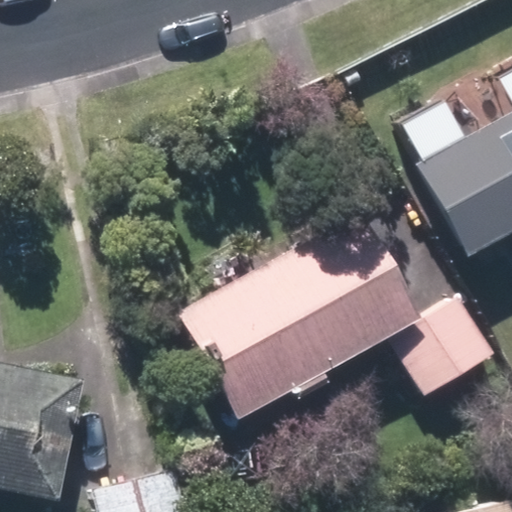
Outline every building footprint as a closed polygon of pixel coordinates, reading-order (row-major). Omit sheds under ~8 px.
[(453,238),(511,204),(511,98),(408,156),(453,238)] [(408,310),(344,197),(174,292),(235,401),(383,319),(421,385),(486,349),(451,286),(408,310)] [(78,362),(0,348),(0,473),(57,483),(78,362)] [(174,511),(160,463),(88,484),(95,511),(174,511)] [(508,511),(502,486),(437,502),(439,511),(508,511)]
